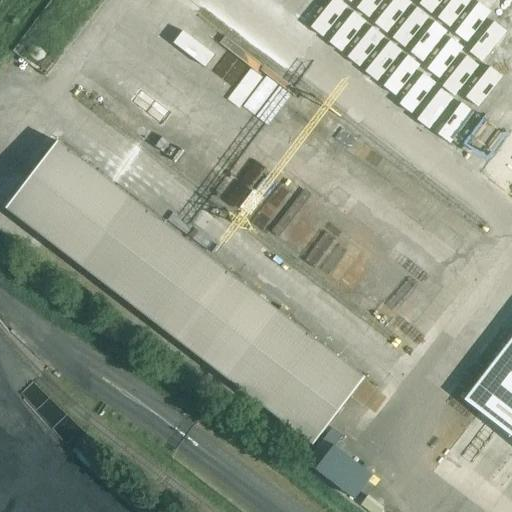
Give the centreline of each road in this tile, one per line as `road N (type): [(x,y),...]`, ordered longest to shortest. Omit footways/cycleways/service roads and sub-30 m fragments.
road 1 (unknown): [(422,399),(55,112)]
road 2 (unknown): [(511,222),(224,0)]
road 3 (unclassified): [(279,511),(55,348),(0,297)]
road 4 (unknown): [(422,399),(511,280)]
road 5 (unknown): [(138,0),(55,112)]
